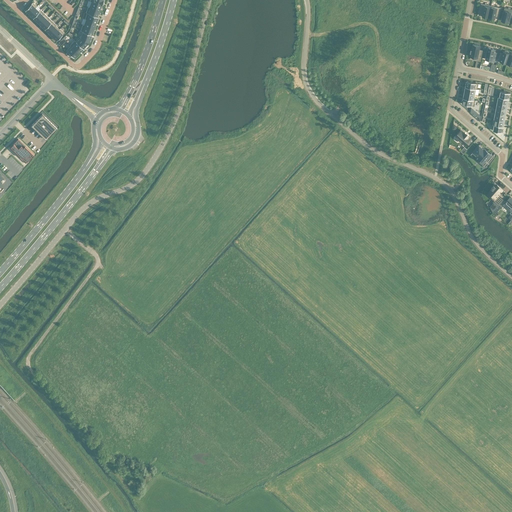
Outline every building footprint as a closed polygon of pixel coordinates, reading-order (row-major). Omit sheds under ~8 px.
[(89,7),(99,11),(101,5),(91,1),(89,7)] [(29,14),(37,6),(33,2),(25,10),(29,14)] [(489,17),(491,6),(481,4),(479,14),(483,15),(482,16),(489,17)] [(37,6),(29,14),(33,18),(41,10),(39,11),(36,8),(37,6)] [(500,8),(491,6),(489,17),(495,19),(496,15),(499,16),(500,8)] [(97,16),(99,11),(89,7),(88,7),(86,12),(87,13),(97,16)] [(511,9),(505,7),(501,20),(509,22),(510,17),(511,17),(511,7),(511,8),(511,9)] [(37,22),(45,13),(41,10),(33,18),(37,22)] [(49,17),(45,13),(37,22),(41,25),(49,17)] [(86,19),(96,23),(98,17),(97,16),(87,13),(85,19),(86,19)] [(53,21),(49,17),(41,25),(45,29),(53,21)] [(84,25),(94,29),(96,23),(86,19),(84,25)] [(56,25),(53,21),(45,29),(49,33),(56,25)] [(57,25),(56,25),(49,33),(52,37),(60,28),(59,29),(56,26),(57,25)] [(81,30),(83,31),(92,35),(94,29),(84,25),(83,25),(81,30)] [(64,32),(60,28),(52,37),(56,40),(64,32)] [(81,37),(89,42),(92,35),(83,31),(81,37)] [(83,48),(89,42),(81,37),(80,37),(75,41),(83,48)] [(83,48),(75,41),(74,40),(70,45),(71,45),(79,53),(83,48)] [(472,50),(471,50),(471,52),(470,56),(477,57),(477,60),(480,61),(483,51),(479,50),(480,46),(473,44),(472,50)] [(74,57),(79,53),(71,45),(66,50),(67,51),(66,52),(69,55),(70,54),(74,57)] [(485,59),(496,61),(498,53),(497,54),(494,53),(495,49),(488,47),(485,59)] [(507,64),(510,53),(509,53),(509,52),(505,51),(505,52),(504,51),(502,55),(499,54),(498,60),(500,61),(500,62),(507,64)] [(377,68),(359,87),(356,84),(353,87),(364,97),(384,75),(377,68)] [(466,81),(465,87),(477,89),(478,83),(466,81)] [(498,90),(497,96),(509,98),(510,93),(498,90)] [(370,110),(378,103),(371,96),(363,103),(370,110)] [(475,100),(463,98),(462,104),(474,106),(475,100)] [(35,129),(46,139),(57,128),(42,114),(31,125),(35,129)] [(504,121),(492,118),(491,124),(504,126),(503,126),(504,121)] [(503,132),(504,126),(491,124),(494,125),(493,130),(503,132)] [(456,138),(465,145),(467,143),(469,145),(472,141),(470,140),(471,139),(468,136),(465,133),(464,133),(462,131),(456,138)] [(18,139),(10,148),(26,163),(34,155),(18,139)] [(471,155),(482,164),(486,167),(489,164),(490,164),(489,163),(493,158),(490,155),(491,154),(484,148),(484,149),(479,145),(480,145),(480,144),(471,155)] [(493,190),(490,194),(492,195),(491,196),(492,197),(493,196),(495,198),(493,200),(499,205),(505,198),(499,194),(503,190),(497,185),(496,187),(494,185),(491,188),(493,190)]
